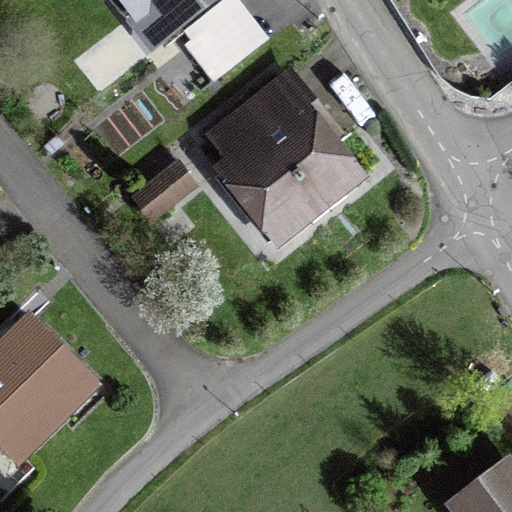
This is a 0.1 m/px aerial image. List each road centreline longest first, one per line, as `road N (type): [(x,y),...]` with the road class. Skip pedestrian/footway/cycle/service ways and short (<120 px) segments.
road 1 (residential): [(100,511),(204,409),(427,257),(479,199)]
road 2 (residential): [(479,199),(354,0)]
